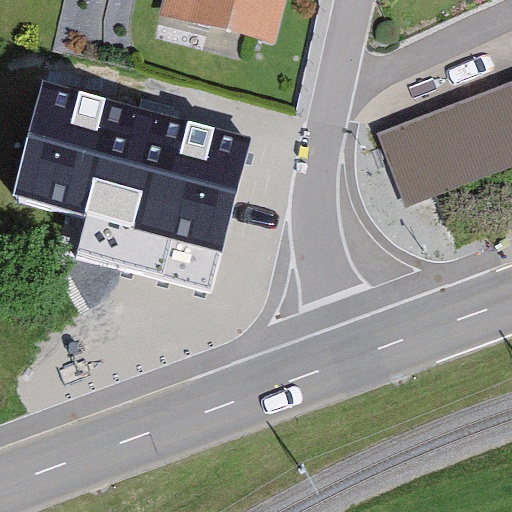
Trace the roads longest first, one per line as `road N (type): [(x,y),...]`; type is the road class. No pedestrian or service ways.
road 1 (secondary): [(0,488),(354,358)]
road 2 (residential): [(354,358),(332,299),(316,211),(357,0)]
road 3 (secondary): [(354,358),(511,301)]
